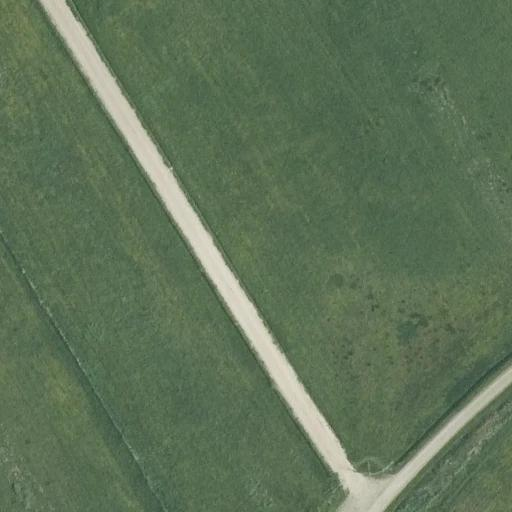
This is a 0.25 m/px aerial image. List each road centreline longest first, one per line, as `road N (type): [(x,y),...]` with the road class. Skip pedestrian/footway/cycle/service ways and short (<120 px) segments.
road 1 (unclassified): [(373,509),(52,0)]
road 2 (unclassified): [(373,509),(511,375)]
